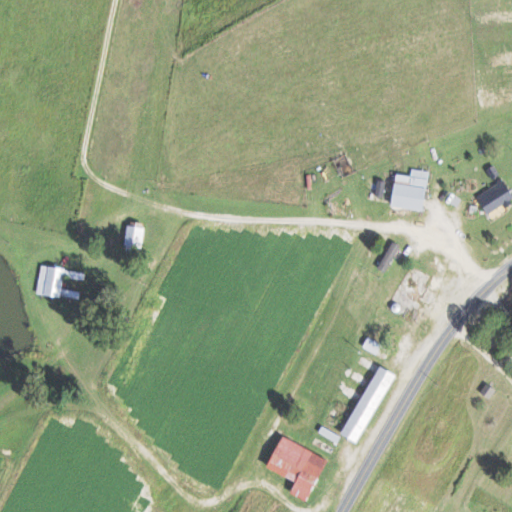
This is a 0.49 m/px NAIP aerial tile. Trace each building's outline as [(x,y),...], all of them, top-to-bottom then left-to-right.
[(427,210),(433,171),(415,168),(414,175),(400,173),(395,205),(427,210)] [(377,194),(387,196),(390,181),(381,179),(377,194)] [(479,195),(490,214),(511,202),(511,187),(508,180),(479,195)] [(127,246),(145,248),(148,227),(130,224),(127,246)] [(380,267),(388,271),(404,245),(397,240),(380,267)] [(40,294),(83,298),(86,270),(43,266),(40,294)] [(346,433),(362,442),(400,374),(384,365),(346,433)] [(313,502),(332,457),(285,437),(272,469),(299,480),(293,493),(313,502)]
